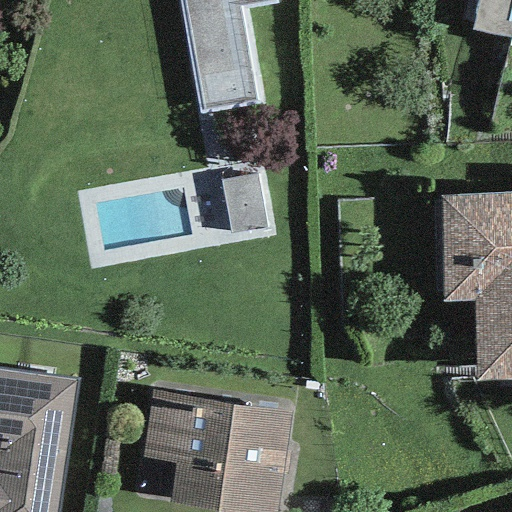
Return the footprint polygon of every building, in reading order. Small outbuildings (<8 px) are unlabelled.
[(178,0),(199,111),(258,100),(242,7),(273,2),(272,0),(178,0)] [(511,0),(478,0),(471,29),(511,39),(511,0)] [(256,174),(219,180),(228,234),(265,228),(256,174)] [(511,193),(439,196),(442,302),(473,301),(475,381),(511,380),(511,193)] [(0,368),(0,511),(57,511),(78,379),(0,368)] [(275,511),(291,411),(151,390),(141,458),(175,462),(169,505),(220,511),(275,511)]
